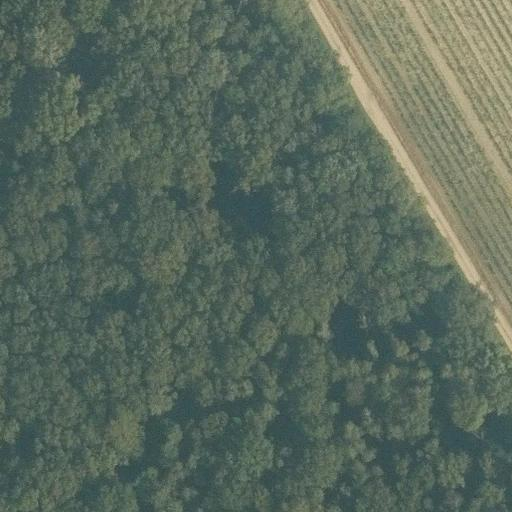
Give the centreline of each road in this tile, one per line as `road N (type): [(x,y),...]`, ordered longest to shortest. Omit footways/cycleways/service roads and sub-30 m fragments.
road 1 (track): [(511,348),(309,0)]
road 2 (secondary): [(0,183),(157,0)]
